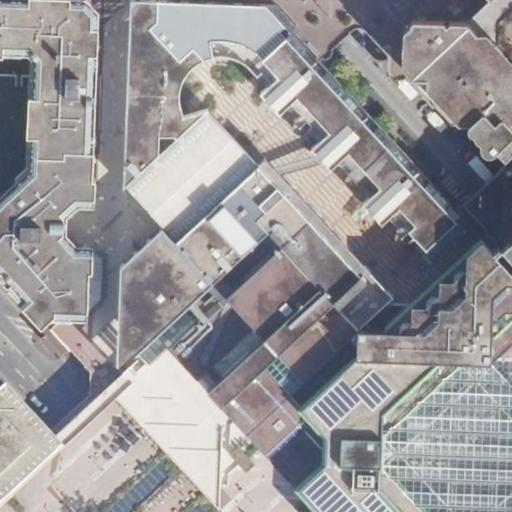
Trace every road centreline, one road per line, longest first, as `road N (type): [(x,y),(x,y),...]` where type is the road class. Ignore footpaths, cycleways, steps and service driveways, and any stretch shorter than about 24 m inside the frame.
road 1 (residential): [(511,210),(312,0)]
road 2 (residential): [(175,511),(0,319)]
road 3 (residential): [(0,363),(134,511)]
